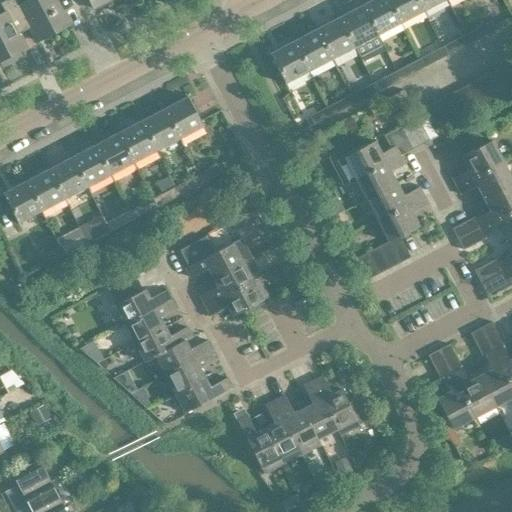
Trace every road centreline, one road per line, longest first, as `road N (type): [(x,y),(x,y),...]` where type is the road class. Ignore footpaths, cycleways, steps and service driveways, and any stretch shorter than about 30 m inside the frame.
road 1 (residential): [(351,324),(204,37)]
road 2 (unclassified): [(0,146),(204,37)]
road 3 (residential): [(300,349),(243,377),(220,333),(200,324),(160,253)]
road 4 (residential): [(347,511),(413,459),(413,414),(385,357)]
